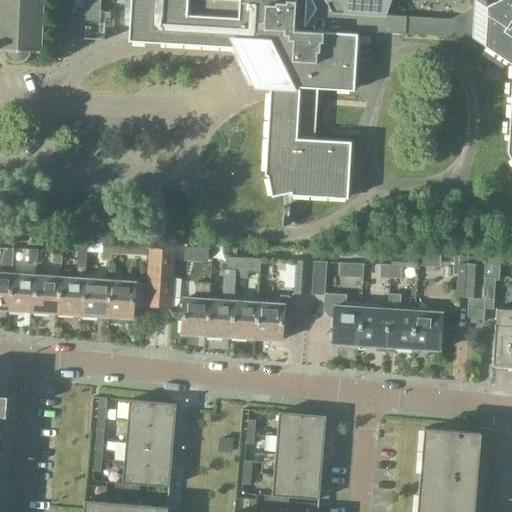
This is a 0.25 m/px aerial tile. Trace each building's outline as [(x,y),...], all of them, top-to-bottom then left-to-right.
[(25,60),(27,58),(28,57),(29,55),(29,53),(30,51),(41,52),(43,0),(86,0),(85,20),(129,23),(128,42),(229,48),(248,86),(270,87),(264,175),(265,176),(265,175),(267,176),(271,197),(284,194),(291,192),(290,195),(347,198),(351,142),(315,139),(316,107),(318,89),(354,91),(357,34),(350,33),(350,30),(383,32),(389,33),(399,33),(405,34),(405,33),(484,38),(484,46),(511,64),(511,65),(511,81),(509,81),(508,95),(510,95),(509,120),(506,120),(505,134),(508,134),(507,152),(511,161),(511,0),(0,0),(0,49),(5,50),(6,52),(6,54),(7,56),(8,57),(9,59),(11,60),(12,61),(14,62),(16,62),(18,62),(20,62),(22,61),(24,61),(25,60)] [(119,253),(123,257),(130,257),(133,254),(133,249),(129,245),(123,245),(120,248),(119,253)] [(229,246),(228,257),(237,257),(237,246),(229,246)] [(111,260),(112,247),(103,247),(102,260),(111,260)] [(0,263),(0,273),(12,274),(14,261),(14,248),(5,248),(0,263)] [(38,263),(38,250),(29,249),(28,262),(38,263)] [(150,249),(148,282),(145,307),(158,308),(163,249),(150,249)] [(176,250),(163,249),(158,308),(170,309),(176,250)] [(62,264),(63,251),(54,250),(53,264),(62,264)] [(60,277),(58,313),(82,315),(84,279),(85,279),(87,251),(78,251),(77,278),(60,277)] [(391,253),(390,265),(402,266),(403,254),(391,253)] [(224,269),(222,300),(210,299),(209,299),(206,335),(231,337),(233,301),(237,257),(228,257),(227,270),(224,269)] [(231,337),(255,338),(258,302),(235,301),(237,270),(261,272),(262,259),(237,257),(233,301),(231,337)] [(294,293),(307,294),(309,261),(296,260),(294,293)] [(345,295),(335,294),(324,293),(326,262),(314,261),(311,294),(324,295),(323,309),(323,310),(323,311),(324,313),(325,315),(327,316),(327,317),(329,317),(330,318),(332,318),(333,318),(331,343),(358,345),(361,307),(345,306),(345,295)] [(471,298),(473,264),(460,263),(458,297),(471,298)] [(381,277),(389,278),(390,265),(382,264),(381,277)] [(402,266),(390,265),(389,278),(401,279),(402,266)] [(0,309),(10,310),(12,274),(0,273),(0,309)] [(36,276),(12,274),(10,310),(34,312),(36,276)] [(34,312),(58,313),(60,277),(36,276),(34,312)] [(84,279),(82,315),(107,316),(109,280),(85,279),(84,279)] [(134,282),(109,280),(107,316),(110,317),(110,319),(112,322),(115,323),(122,323),(122,317),(132,318),(134,282)] [(209,299),(210,299),(211,283),(196,282),(195,298),(184,298),(182,334),(206,335),(209,299)] [(385,347),(412,349),(415,311),(400,310),(401,295),(389,294),(389,301),(385,347)] [(282,304),(258,302),(255,338),(281,340),(282,321),(286,321),(293,315),(294,305),(287,297),(281,296),(281,297),(283,297),(282,304)] [(358,345),(385,347),(389,301),(377,300),(377,309),(361,307),(358,345)] [(511,365),(511,309),(495,308),(492,364),(511,365)] [(442,313),(415,311),(412,349),(439,350),(442,313)] [(0,415),(5,416),(8,375),(0,373),(0,415)] [(129,399),(127,421),(174,424),(176,403),(129,399)] [(106,407),(98,406),(97,418),(105,419),(106,407)] [(277,433),(324,437),(325,416),(278,412),(277,433)] [(104,431),(105,419),(97,418),(96,430),(104,431)] [(254,431),(255,420),(247,419),(246,430),(254,431)] [(172,445),(174,424),(127,421),(125,441),(172,445)] [(416,511),(473,511),(480,432),(423,428),(416,511)] [(253,444),(254,431),(246,430),(245,443),(253,444)] [(275,453),(322,457),(324,437),(277,433),(275,453)] [(219,438),(219,451),(231,451),(232,439),(219,438)] [(125,441),(124,462),(171,466),(172,445),(125,441)] [(103,448),(94,447),(93,459),(102,460),(103,448)] [(273,474),(320,478),(322,457),(275,453),(273,474)] [(101,472),(102,460),(93,459),(93,471),(101,472)] [(251,472),(252,461),(244,460),(243,472),(251,472)] [(127,483),(139,484),(169,487),(171,466),(124,462),(122,483),(127,483)] [(243,472),(242,484),(250,484),(251,472),(243,472)] [(277,496),(289,497),(318,499),(320,478),(273,474),(271,495),(277,496)] [(127,483),(122,483),(115,482),(115,490),(127,491),(127,483)] [(127,491),(139,492),(139,484),(127,483),(127,491)] [(107,487),(99,486),(98,501),(105,502),(107,487)] [(169,492),(160,491),(159,506),(167,507),(169,492)] [(277,496),(271,495),(265,495),(264,503),(276,504),(277,496)] [(276,504),(288,505),(289,497),(277,496),(276,504)] [(254,511),(256,499),(249,498),(247,511),(254,511)] [(98,501),(84,500),(82,511),(104,511),(105,502),(98,501)] [(104,511),(124,511),(126,503),(105,502),(104,511)] [(124,511),(145,511),(146,505),(126,503),(124,511)] [(317,511),(318,504),(309,503),(308,511),(317,511)]
